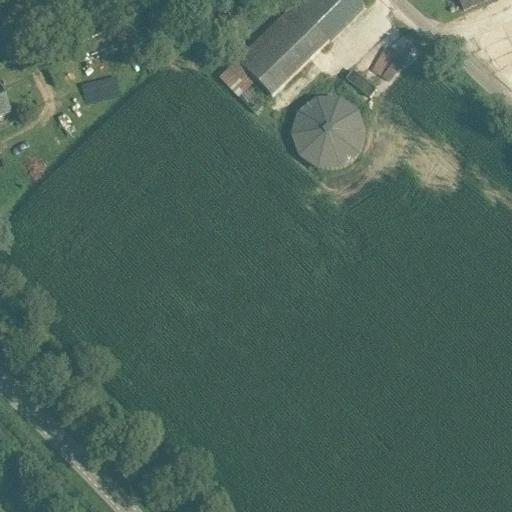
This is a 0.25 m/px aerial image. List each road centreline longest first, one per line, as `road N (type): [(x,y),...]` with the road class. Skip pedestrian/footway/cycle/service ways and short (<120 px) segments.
road 1 (unclassified): [(130,511),(0,374)]
road 2 (unclassified): [(396,0),(511,107)]
